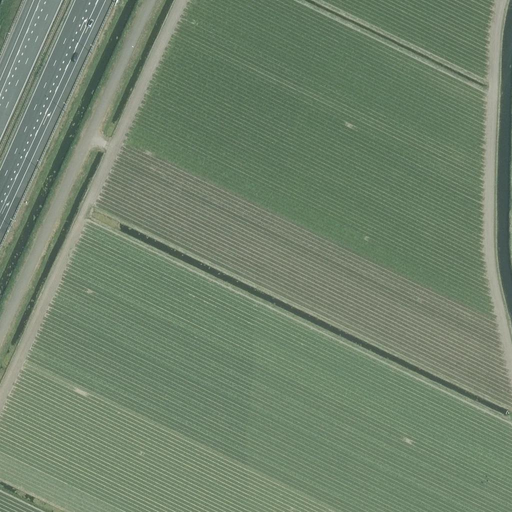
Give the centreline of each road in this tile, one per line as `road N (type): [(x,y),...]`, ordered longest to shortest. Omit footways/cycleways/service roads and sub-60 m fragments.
road 1 (unclassified): [(0,334),(151,0)]
road 2 (motorway): [(0,199),(89,0)]
road 3 (motorway): [(50,0),(0,114)]
